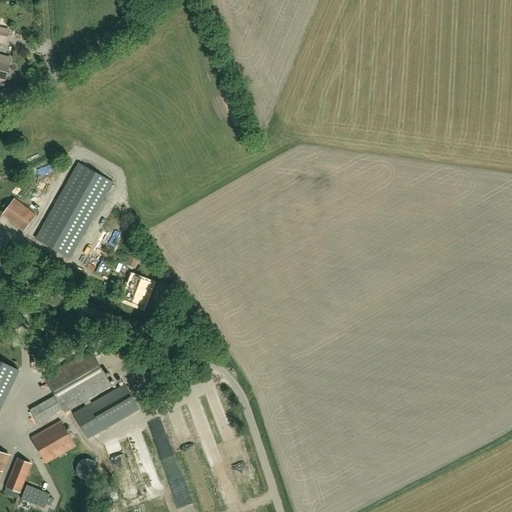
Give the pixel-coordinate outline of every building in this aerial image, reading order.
[(10,30),(0,27),(0,24),(1,21),(0,20),(0,43),(6,45),(10,30)] [(10,59),(0,56),(0,84),(3,85),(10,59)] [(70,259),(113,183),(79,164),(36,239),(70,259)] [(10,196),(0,208),(0,216),(19,231),(33,213),(10,196)] [(143,306),(152,284),(134,277),(125,300),(126,300),(126,302),(131,304),(132,303),(139,305),(143,306)] [(166,304),(173,288),(159,282),(153,299),(166,304)] [(180,318),(184,308),(176,305),(172,315),(180,318)] [(44,377),(55,396),(30,410),(38,424),(63,409),(65,413),(84,402),(86,407),(73,414),(87,439),(139,409),(125,385),(91,404),(88,400),(111,386),(91,350),(44,377)] [(0,408),(19,370),(0,361),(0,408)] [(159,367),(145,375),(157,396),(171,388),(159,367)] [(46,463),(75,446),(61,421),(32,438),(46,463)] [(0,451),(0,477),(9,456),(0,451)] [(18,459),(6,487),(19,492),(31,464),(18,459)] [(26,485),(21,499),(44,508),(50,494),(26,485)]
